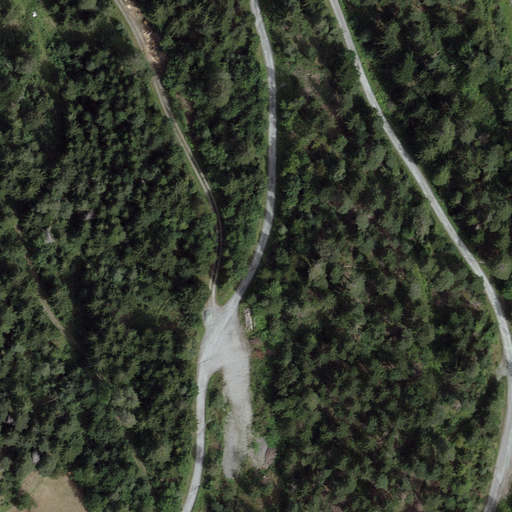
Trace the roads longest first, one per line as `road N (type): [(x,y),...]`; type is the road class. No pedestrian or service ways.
road 1 (track): [(183,511),(207,346),(265,241),(271,74),(253,0)]
road 2 (track): [(333,0),(369,94),(504,321),(511,363)]
road 3 (track): [(207,346),(220,229),(215,207),(143,23),(119,0)]
road 4 (track): [(0,202),(10,205),(52,315),(111,398),(156,511)]
